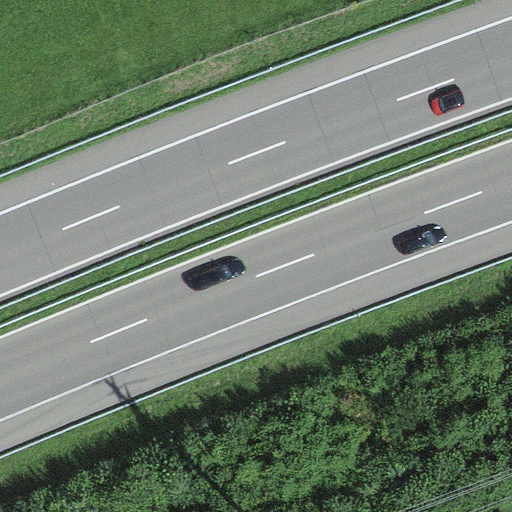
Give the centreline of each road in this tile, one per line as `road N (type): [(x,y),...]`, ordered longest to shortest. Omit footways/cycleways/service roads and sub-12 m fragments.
road 1 (motorway): [(0,382),(511,184)]
road 2 (motorway): [(511,58),(0,255)]
